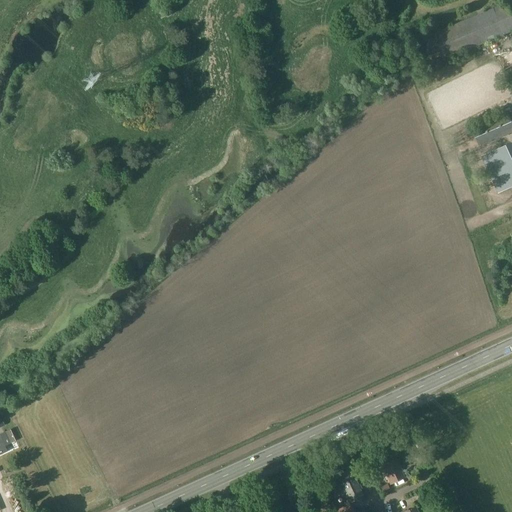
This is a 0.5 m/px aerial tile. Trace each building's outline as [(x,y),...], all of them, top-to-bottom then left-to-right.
[(511,16),(507,3),(423,37),(434,63),(511,31),(511,16)] [(471,127),(480,147),(511,132),(511,118),(508,111),(471,127)] [(498,193),(511,187),(511,142),(511,143),(481,157),(498,193)] [(41,412),(27,419),(37,441),(51,434),(41,412)] [(73,420),(60,426),(68,444),(81,438),(73,420)] [(11,432),(0,437),(0,457),(8,454),(7,451),(6,449),(17,444),(15,441),(11,432)] [(394,482),(405,477),(397,459),(386,464),(394,482)] [(356,478),(343,483),(331,489),(335,498),(345,494),(349,503),(364,496),(356,478)]
